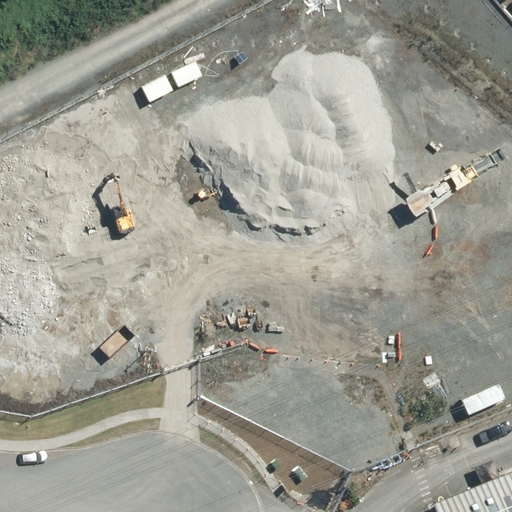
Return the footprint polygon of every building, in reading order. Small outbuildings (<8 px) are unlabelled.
[(191,60),(166,74),(175,89),(199,75),(191,60)] [(458,92),(225,95),(225,115),(458,113),(458,92)] [(511,152),(296,150),(296,171),(511,173),(511,152)] [(511,212),(369,210),(368,232),(511,234),(511,212)] [(511,511),(511,471),(427,508),(428,511),(511,511)]
